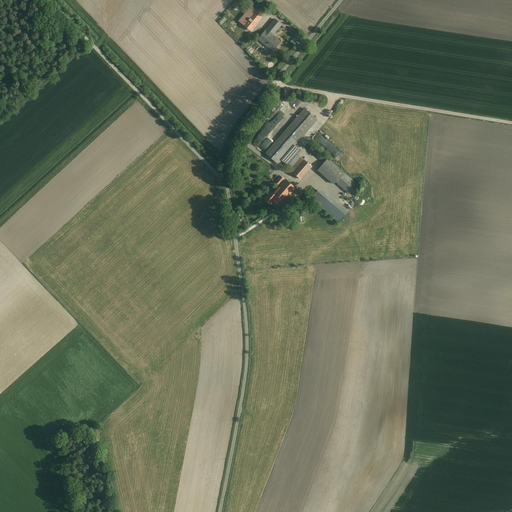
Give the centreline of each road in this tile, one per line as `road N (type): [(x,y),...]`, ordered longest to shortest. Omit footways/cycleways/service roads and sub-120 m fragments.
road 1 (unclassified): [(220,511),(246,376),(230,153),(248,114),(342,0)]
road 2 (track): [(229,186),(53,0)]
road 3 (track): [(287,85),(511,121)]
